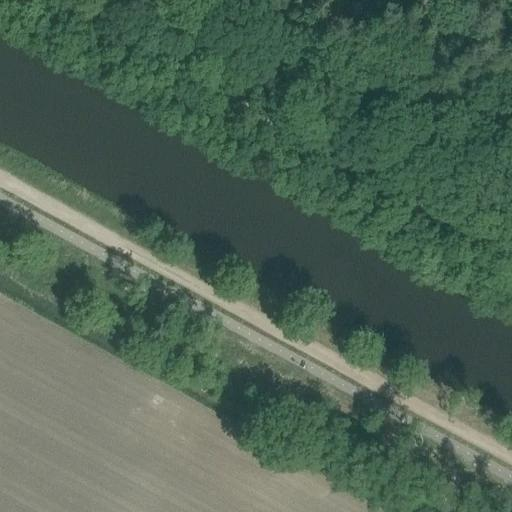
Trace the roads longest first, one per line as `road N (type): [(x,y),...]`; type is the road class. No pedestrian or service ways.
road 1 (track): [(511,449),(0,168)]
road 2 (track): [(60,0),(511,247)]
